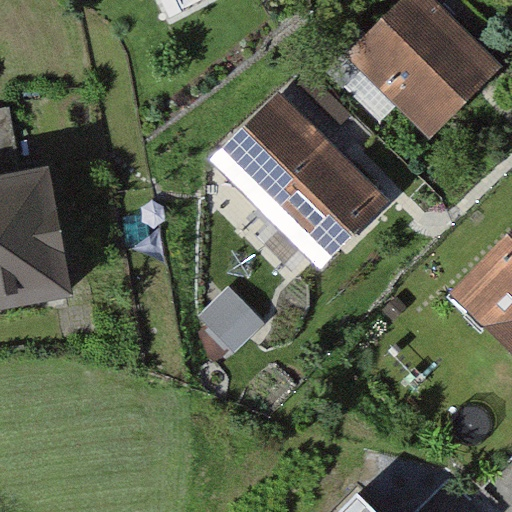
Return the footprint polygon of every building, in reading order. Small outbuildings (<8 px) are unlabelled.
[(511,65),(442,0),(429,0),(368,65),(443,136),(488,90),(511,65)] [(392,208),(295,106),(231,167),(328,268),(392,208)] [(67,177),(0,188),(0,311),(88,297),(67,177)] [(511,256),(458,309),(511,364),(511,256)] [(258,328),(231,296),(204,320),(231,351),(258,328)]
